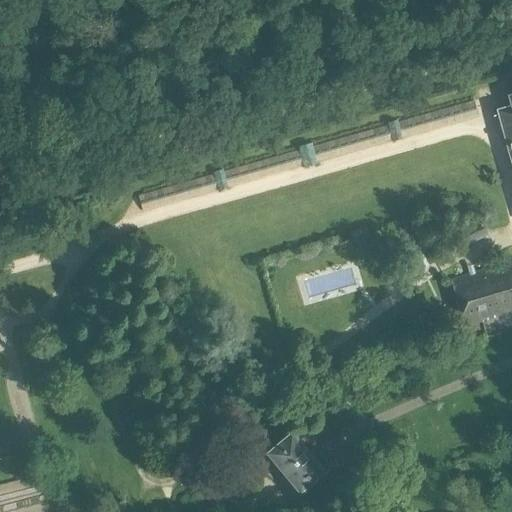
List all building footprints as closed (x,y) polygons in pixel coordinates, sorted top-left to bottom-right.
[(511,159),(511,96),(510,97),(511,105),(511,107),(498,112),(511,159)] [(143,213),(479,118),(474,101),(138,196),(143,213)] [(464,327),(511,312),(511,263),(452,282),(464,327)] [(325,474),(292,434),(267,454),(301,494),(325,474)] [(381,452),(358,453),(359,470),(382,469),(381,452)] [(376,511),(383,507),(362,481),(347,494),(361,511),(376,511)]
